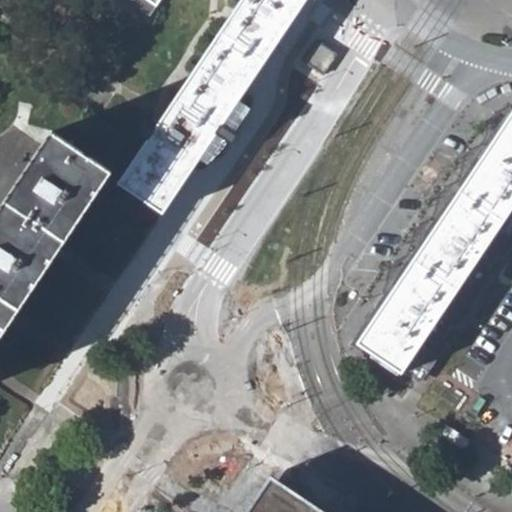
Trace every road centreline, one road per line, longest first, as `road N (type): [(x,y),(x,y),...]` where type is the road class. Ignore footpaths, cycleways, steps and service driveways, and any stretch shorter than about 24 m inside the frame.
road 1 (tertiary): [(399,12),(205,295),(176,346),(176,362)]
road 2 (tertiary): [(233,375),(251,327),(315,288),(484,56)]
road 3 (residential): [(470,511),(393,452),(321,439),(239,394)]
road 4 (residential): [(222,430),(299,462),(385,511)]
